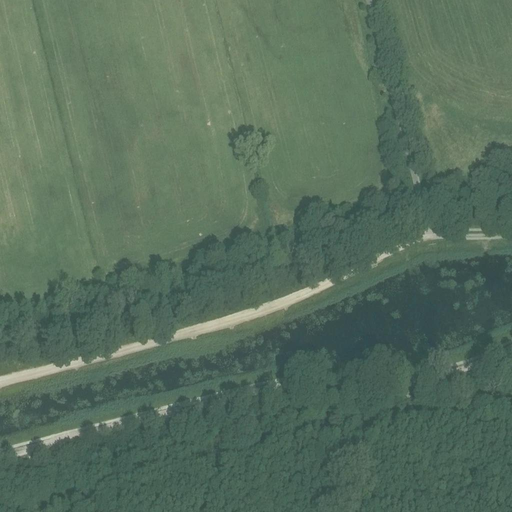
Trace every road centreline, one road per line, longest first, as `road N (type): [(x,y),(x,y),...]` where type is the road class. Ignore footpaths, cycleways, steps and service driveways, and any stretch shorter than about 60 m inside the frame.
road 1 (track): [(511,234),(428,235),(248,313),(0,380)]
road 2 (track): [(0,458),(279,386),(459,369),(511,350)]
road 3 (unclassified): [(428,235),(367,0)]
